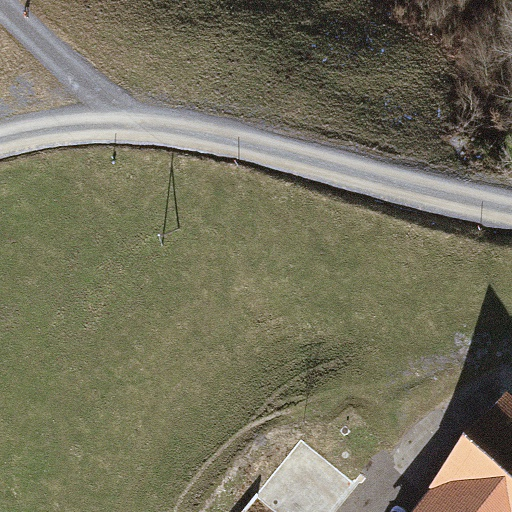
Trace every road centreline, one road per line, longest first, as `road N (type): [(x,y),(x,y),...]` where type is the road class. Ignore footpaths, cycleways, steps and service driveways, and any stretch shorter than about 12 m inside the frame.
road 1 (track): [(511,214),(204,136),(142,129),(0,3)]
road 2 (residential): [(142,129),(81,126),(0,140)]
